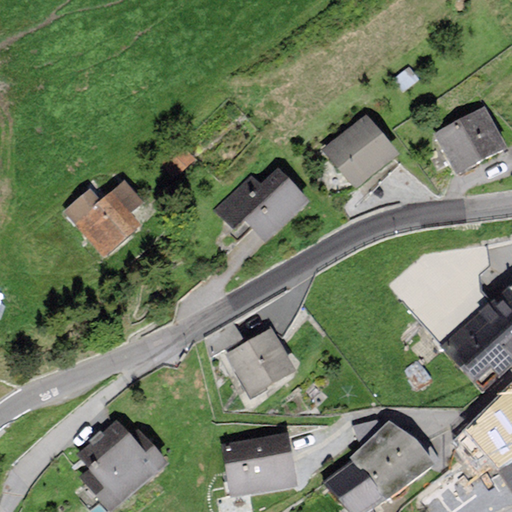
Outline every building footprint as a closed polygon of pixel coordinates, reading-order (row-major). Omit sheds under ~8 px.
[(476,108),(427,134),(455,184),(503,158),(476,108)] [(366,113),(322,149),(358,191),(401,154),(366,113)] [(258,240),(307,199),(278,165),(230,207),(258,240)] [(72,215),(106,257),(153,220),(119,178),(72,215)] [(385,286),(439,346),(488,298),(483,293),(479,288),(479,273),(489,265),(487,244),(424,252),(385,286)] [(511,274),(488,298),(439,346),(480,388),(511,355),(511,274)] [(266,330),(219,361),(249,407),(296,376),(266,330)] [(511,402),(507,396),(467,425),(511,488),(511,402)] [(122,420),(64,471),(100,511),(120,511),(167,471),(122,420)] [(398,425),(321,490),(339,511),(383,511),(435,469),(398,425)] [(289,439),(222,451),(232,504),(299,493),(289,439)]
